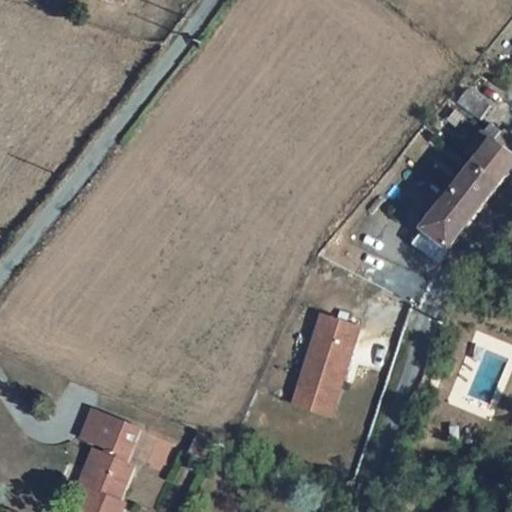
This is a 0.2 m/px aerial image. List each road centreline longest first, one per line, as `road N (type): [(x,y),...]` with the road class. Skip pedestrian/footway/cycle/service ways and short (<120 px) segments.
road 1 (unclassified): [(0,267),(210,0)]
road 2 (unclassified): [(383,511),(455,290),(511,209)]
